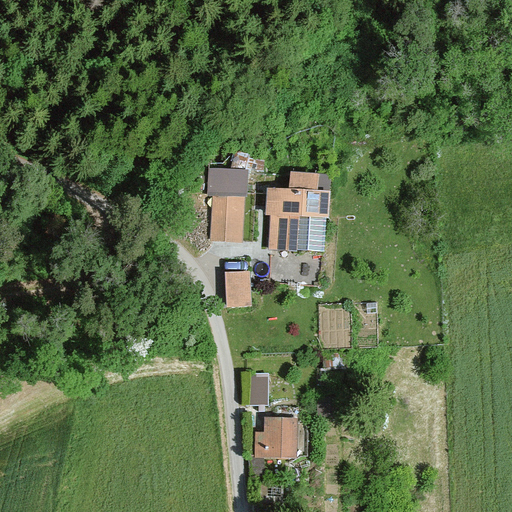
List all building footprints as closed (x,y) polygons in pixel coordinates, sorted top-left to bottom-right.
[(285,188),(262,188),(262,249),(321,249),(321,187),(311,187),(311,170),(285,171),(285,188)] [(240,243),(241,212),(222,212),(221,243),(240,243)] [(345,356),(323,356),(323,371),(345,370),(345,356)] [(335,403),(316,402),(315,416),(334,417),(335,403)] [(262,433),(251,433),(251,458),(292,457),(292,426),(296,426),(296,417),(262,418),(262,433)]
